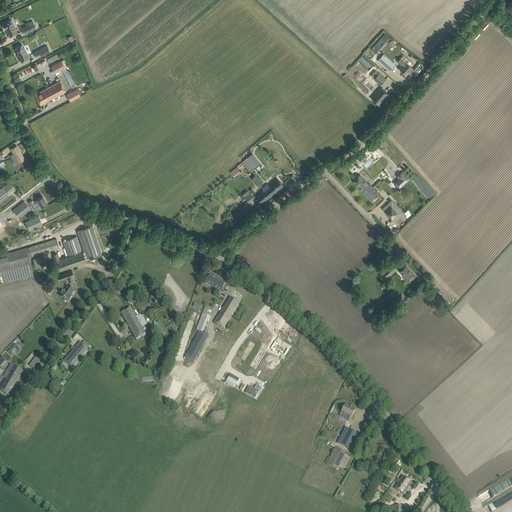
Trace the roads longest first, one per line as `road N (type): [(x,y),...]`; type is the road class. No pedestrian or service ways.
road 1 (unclassified): [(218,256),(378,127),(497,0)]
road 2 (unclassified): [(458,511),(322,340),(218,256)]
road 3 (unclassified): [(0,427),(107,274),(133,222)]
road 4 (unclassified): [(133,222),(80,203),(50,178),(0,73)]
